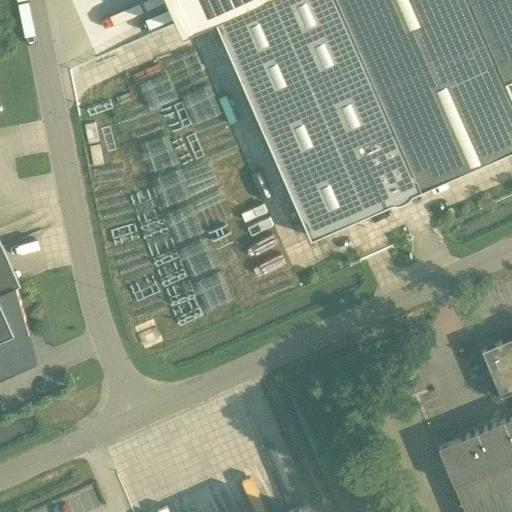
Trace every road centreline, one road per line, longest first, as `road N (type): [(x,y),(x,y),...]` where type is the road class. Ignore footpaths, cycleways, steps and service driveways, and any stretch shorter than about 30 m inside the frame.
road 1 (unclassified): [(35,0),(91,295),(130,419)]
road 2 (unclassified): [(130,419),(511,254)]
road 3 (unclassified): [(0,478),(130,419)]
